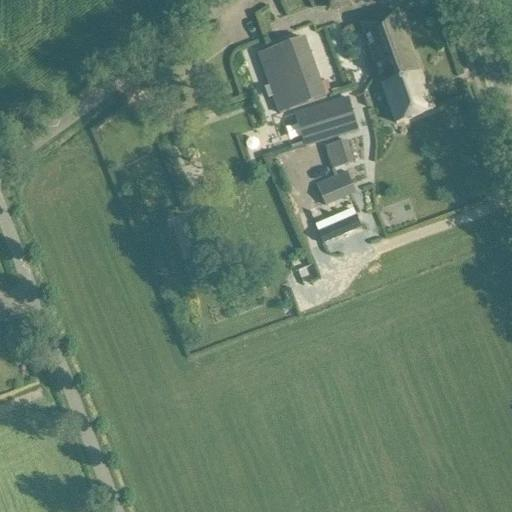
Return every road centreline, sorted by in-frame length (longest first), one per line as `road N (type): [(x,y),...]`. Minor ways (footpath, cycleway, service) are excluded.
road 1 (unclassified): [(127,511),(0,208)]
road 2 (unclassified): [(0,170),(231,0)]
road 3 (tertiary): [(511,115),(469,0)]
